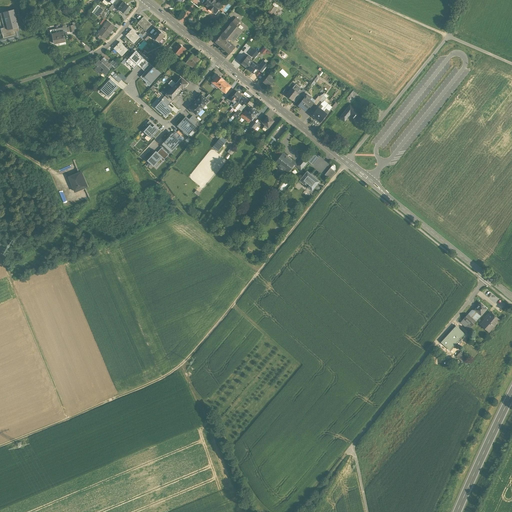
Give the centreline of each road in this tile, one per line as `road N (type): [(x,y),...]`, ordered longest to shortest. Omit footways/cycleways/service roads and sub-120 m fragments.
road 1 (track): [(348,163),(184,364),(0,448)]
road 2 (secondary): [(511,294),(219,58)]
road 3 (track): [(348,163),(450,38),(465,0)]
road 4 (track): [(69,420),(0,247)]
road 5 (track): [(511,65),(361,0)]
road 6 (residential): [(130,91),(168,127),(219,58)]
road 7 (track): [(351,449),(434,346)]
road 8 (primary): [(458,511),(511,394)]
